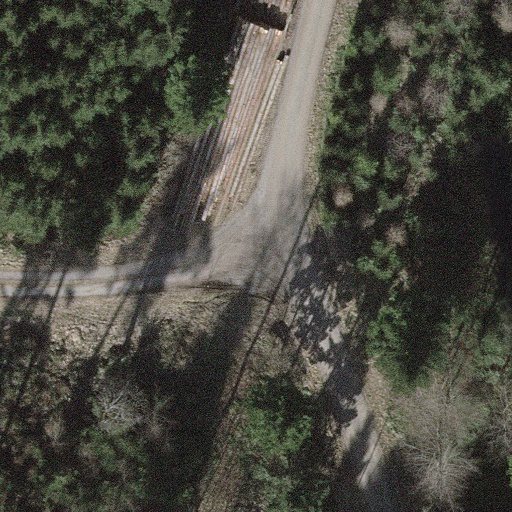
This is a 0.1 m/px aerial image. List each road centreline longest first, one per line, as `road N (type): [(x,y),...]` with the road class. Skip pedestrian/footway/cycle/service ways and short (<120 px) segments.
road 1 (track): [(376,511),(313,297),(289,174),(330,0)]
road 2 (track): [(305,255),(92,275),(0,273)]
